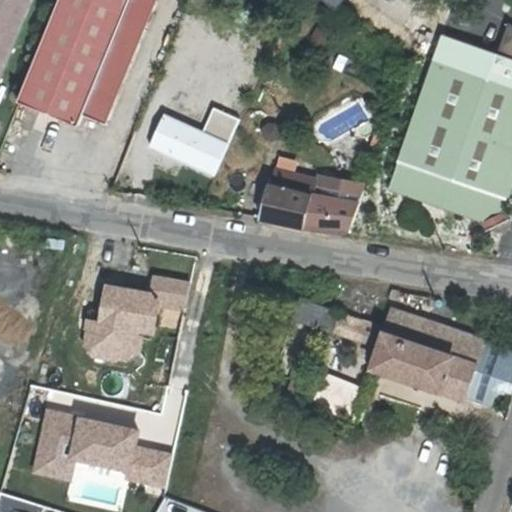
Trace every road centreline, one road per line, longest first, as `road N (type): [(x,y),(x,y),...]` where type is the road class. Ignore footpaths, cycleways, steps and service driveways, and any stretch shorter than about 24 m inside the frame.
road 1 (tertiary): [(0,199),(511,281)]
road 2 (unknown): [(93,214),(177,0)]
